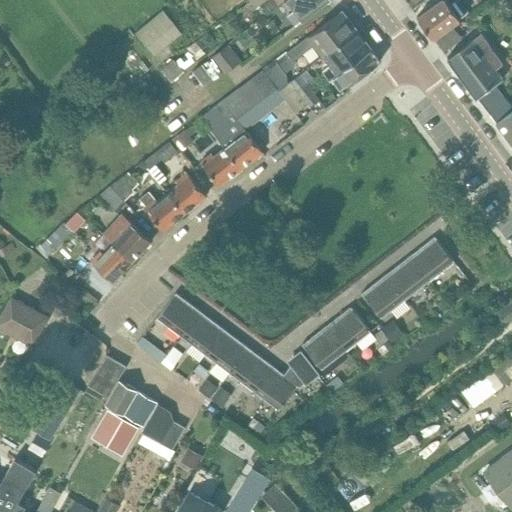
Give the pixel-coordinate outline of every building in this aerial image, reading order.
[(267,13),(283,0),(250,0),(257,8),(261,5),(267,13)] [(295,25),(303,19),(328,0),(288,0),(296,9),(288,15),(295,25)] [(433,39),(449,27),(460,18),(456,13),(446,0),(439,0),(417,17),(433,39)] [(324,55),(357,29),(343,10),(288,52),(294,60),(315,44),(324,55)] [(154,56),(183,33),(164,11),(136,34),(154,56)] [(329,82),(372,49),(357,29),(324,55),(331,65),(322,73),(329,82)] [(183,70),(205,53),(203,49),(215,40),(209,31),(187,47),(190,50),(176,61),(174,60),(161,70),(171,82),(184,71),(183,70)] [(511,111),(511,107),(494,85),(502,79),(494,69),(503,62),(482,33),(463,47),(447,58),(476,98),(477,98),(496,123),(511,111)] [(224,74),(241,61),(228,44),(193,71),(203,84),(213,77),(214,79),(223,72),(224,74)] [(347,86),(381,60),(372,49),(329,82),(332,86),(336,83),(341,90),(347,85),(347,86)] [(275,84),(281,79),(270,65),(264,70),(275,84)] [(263,151),(251,135),(237,119),(278,88),(275,84),(264,70),(263,70),(202,117),(210,127),(217,138),(224,147),(225,147),(241,168),(263,151)] [(310,107),(320,99),(300,74),(290,81),(310,107)] [(511,111),(496,123),(511,144),(511,111)] [(180,151),(194,141),(185,129),(172,139),(180,151)] [(165,161),(178,150),(170,141),(143,161),(150,169),(162,158),(165,161)] [(241,168),(225,147),(224,147),(214,155),(211,152),(200,161),(219,185),(241,168)] [(125,200),(135,191),(133,189),(139,183),(128,172),(110,185),(125,200)] [(186,212),(206,195),(193,180),(188,172),(177,181),(180,184),(169,192),(186,212)] [(73,214),(98,194),(90,185),(66,205),(73,214)] [(116,210),(125,200),(110,185),(100,194),(106,200),(116,210)] [(158,201),(156,198),(152,194),(148,190),(139,197),(146,206),(145,208),(151,215),(164,231),(186,212),(169,192),(158,201)] [(79,212),(78,210),(65,223),(64,222),(38,248),(48,257),(55,250),(60,244),(73,231),(74,232),(88,218),(80,211),(79,212)] [(113,242),(133,261),(151,241),(137,227),(130,220),(122,213),(103,233),(113,243),(113,242)] [(430,280),(439,273),(455,261),(435,236),(411,255),(430,280)] [(91,261),(99,268),(113,281),(133,261),(113,242),(113,243),(103,252),(102,250),(91,261)] [(0,255),(1,257),(15,250),(11,243),(0,248),(0,255)] [(406,299),(430,280),(411,255),(386,274),(406,299)] [(382,318),(406,299),(386,274),(362,293),(382,318)] [(181,336),(200,310),(176,292),(157,318),(181,336)] [(24,306),(11,300),(0,321),(0,325),(11,331),(24,306)] [(511,301),(498,312),(505,322),(505,323),(511,317),(511,301)] [(346,351),(371,332),(363,322),(351,306),(327,325),(346,351)] [(45,317),(33,310),(20,335),(32,342),(45,317)] [(206,354),(225,329),(200,310),(181,336),(206,354)] [(136,331),(154,345),(163,335),(144,321),(136,331)] [(322,370),(337,357),(346,351),(327,325),(302,344),(322,370)] [(230,373),(249,347),(225,329),(206,354),(230,373)] [(254,391),(274,366),(249,347),(230,373),(254,391)] [(318,375),(300,351),(299,352),(300,353),(284,374),(274,366),(254,391),(279,410),(297,385),(299,387),(304,383),(306,385),(318,375)] [(511,353),(511,352),(491,367),(504,383),(511,377),(507,371),(511,366),(511,353)] [(88,386),(77,404),(81,407),(86,397),(98,404),(103,395),(107,398),(109,398),(119,379),(122,373),(126,367),(106,355),(96,372),(88,386)] [(208,363),(202,372),(219,385),(226,376),(208,363)] [(495,390),(483,373),(462,389),(474,406),(495,390)] [(124,415),(138,390),(119,379),(109,398),(105,405),(124,415)] [(59,426),(81,390),(65,380),(43,416),(59,426)] [(143,425),(157,401),(138,391),(125,415),(143,425)] [(107,411),(95,433),(125,450),(137,428),(107,411)] [(174,448),(185,427),(174,420),(162,442),(174,448)] [(511,504),(511,450),(510,452),(486,469),(511,504)] [(0,511),(10,511),(17,502),(23,489),(35,470),(15,458),(1,481),(0,480),(0,511)] [(330,486),(340,479),(327,463),(317,470),(330,486)] [(226,510),(228,511),(250,511),(266,488),(247,476),(226,510)] [(275,483),(261,495),(276,511),(292,511),(296,506),(275,483)] [(36,511),(51,511),(62,493),(51,487),(36,511)] [(182,509),(180,511),(218,511),(220,508),(191,492),(188,496),(182,509)] [(112,511),(117,503),(104,496),(96,511),(112,511)] [(17,502),(10,511),(27,511),(23,509),(25,506),(17,502)]
